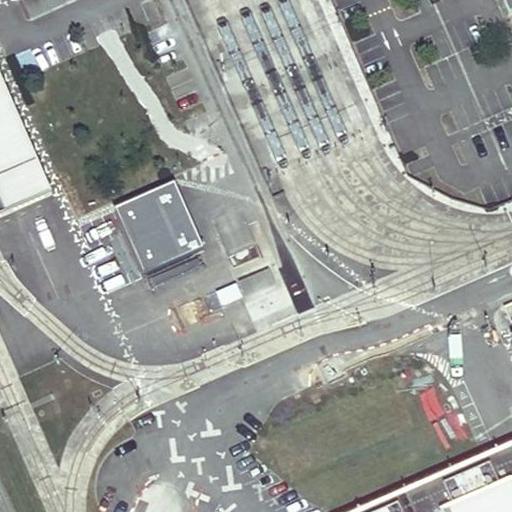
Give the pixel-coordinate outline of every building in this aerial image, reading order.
[(511,0),(502,0),(508,13),(511,11),(511,0)] [(0,206),(49,185),(0,73),(0,206)] [(0,225),(55,201),(49,185),(0,206),(0,225)] [(247,296),(274,287),(270,274),(243,283),(247,296)] [(511,511),(511,440),(345,511),(511,511)]
